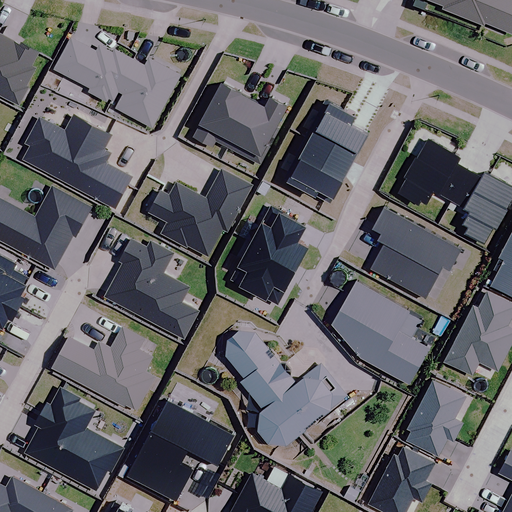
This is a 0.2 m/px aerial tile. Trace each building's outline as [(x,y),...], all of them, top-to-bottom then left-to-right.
[(511,0),(428,0),(443,6),(442,9),(482,26),(484,22),(511,33),(511,31),(511,0)] [(24,38),(6,28),(0,39),(0,88),(22,100),(31,83),(29,82),(39,63),(35,61),(43,46),(25,36),(24,38)] [(75,32),(58,63),(95,83),(92,87),(113,99),(137,55),(119,45),(117,48),(103,40),(100,46),(75,32)] [(149,61),(137,55),(120,86),(126,90),(119,103),(155,123),(184,70),(153,53),(149,61)] [(232,141),(260,89),(230,73),(198,130),(217,140),(220,135),(232,141)] [(273,96),(260,89),(232,141),(265,159),(284,124),(281,123),(295,97),(278,87),(273,96)] [(336,96),(331,93),(311,130),(359,156),(377,124),(358,114),(363,105),(338,92),(336,96)] [(69,126),(44,112),(30,137),(35,140),(27,155),(118,204),(135,173),(108,158),(114,148),(108,145),(116,130),(78,110),(69,126)] [(359,156),(311,130),(288,172),(333,197),(339,185),(342,187),(359,156)] [(437,185),(456,196),(474,164),(461,157),(465,149),(434,132),(422,153),(420,152),(409,172),(411,173),(404,187),(423,197),(426,192),(431,195),(437,185)] [(230,227),(255,181),(225,164),(210,192),(182,177),(174,190),(165,185),(154,207),(172,216),(165,228),(191,242),(192,240),(211,251),(226,224),(230,227)] [(488,171),(474,164),(456,196),(475,206),(468,217),(474,221),(471,227),(489,237),(498,221),(501,223),(511,206),(509,205),(511,199),(511,176),(491,165),(488,171)] [(0,192),(0,233),(57,264),(75,231),(78,232),(95,203),(57,182),(39,214),(0,192)] [(285,206),(275,200),(255,238),(301,263),(315,237),(306,232),(314,217),(287,202),(285,206)] [(464,243),(389,202),(378,221),(387,226),(383,233),(390,236),(375,263),(429,292),(447,259),(453,262),(464,243)] [(152,242),(135,233),(124,254),(128,257),(110,291),(187,333),(202,307),(185,298),(194,282),(166,267),(177,248),(155,236),(152,242)] [(511,237),(506,249),(511,252),(498,279),(511,286),(511,237)] [(301,263),(255,238),(235,273),(282,298),(301,263)] [(0,290),(18,300),(24,304),(33,288),(28,285),(34,275),(16,265),(20,259),(0,248),(0,290)] [(413,305),(361,277),(339,318),(366,352),(412,380),(433,343),(401,326),(413,305)] [(511,321),(511,318),(511,295),(492,286),(484,302),(479,299),(450,355),(477,369),(483,357),(500,366),(511,344),(511,321)] [(18,300),(0,290),(0,323),(6,327),(16,309),(20,311),(24,304),(18,300)] [(98,346),(73,332),(56,363),(128,402),(129,398),(140,404),(158,373),(147,367),(155,352),(141,344),(147,333),(127,322),(115,344),(103,337),(98,346)] [(293,437),(329,409),(331,411),(350,396),(348,393),(321,360),(302,376),(261,326),(246,323),(233,335),(231,350),(248,374),(246,376),(268,402),(263,423),(274,436),(293,437)] [(417,424),(411,436),(442,452),(451,433),(457,436),(466,419),(458,414),(470,392),(438,375),(413,422),(417,424)] [(84,392),(64,381),(55,398),(52,397),(39,419),(42,421),(28,448),(99,487),(112,464),(115,466),(127,444),(89,424),(99,406),(81,397),(84,392)] [(238,429),(173,394),(133,468),(180,493),(197,463),(186,458),(195,442),(222,457),(238,429)] [(438,458),(407,441),(402,450),(399,449),(373,498),(400,511),(406,511),(417,492),(426,496),(435,479),(429,476),(438,458)] [(511,497),(511,499),(511,451),(503,468),(511,472),(511,497)] [(311,511),(326,487),(295,470),(285,486),(256,470),(236,505),(247,511),(311,511)] [(33,511),(46,487),(17,471),(10,483),(0,477),(0,511),(33,511)] [(72,511),(77,504),(46,487),(33,511),(72,511)] [(511,511),(511,499),(504,511),(493,511),(484,507),(480,511),(511,511)]
